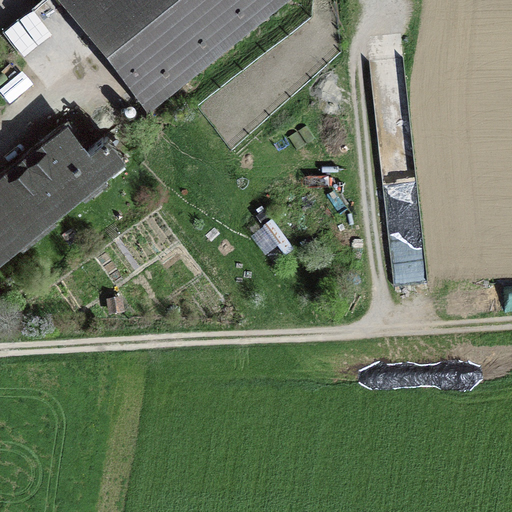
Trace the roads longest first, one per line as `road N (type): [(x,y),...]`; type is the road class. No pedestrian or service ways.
road 1 (track): [(0,349),(511,321)]
road 2 (track): [(0,162),(109,68)]
